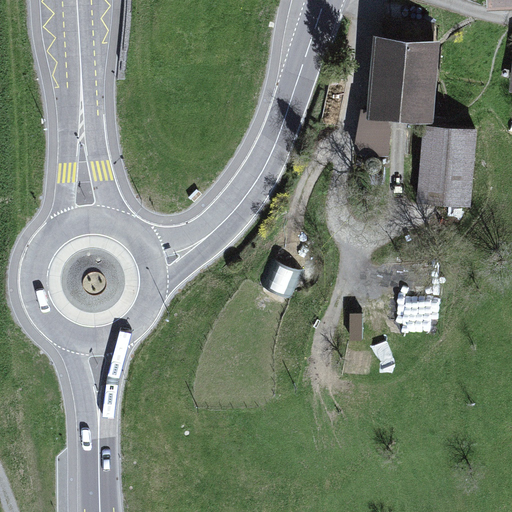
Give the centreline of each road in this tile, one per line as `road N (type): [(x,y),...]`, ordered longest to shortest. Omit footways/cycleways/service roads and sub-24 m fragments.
road 1 (tertiary): [(155,260),(196,242),(237,207),(261,172),(326,0)]
road 2 (secondary): [(81,221),(69,0)]
road 3 (secondary): [(81,221),(50,239),(33,289),(47,322),(93,345)]
road 4 (secondary): [(103,511),(93,345)]
road 5 (secondary): [(93,345),(113,344),(144,325),(159,292),(155,260)]
